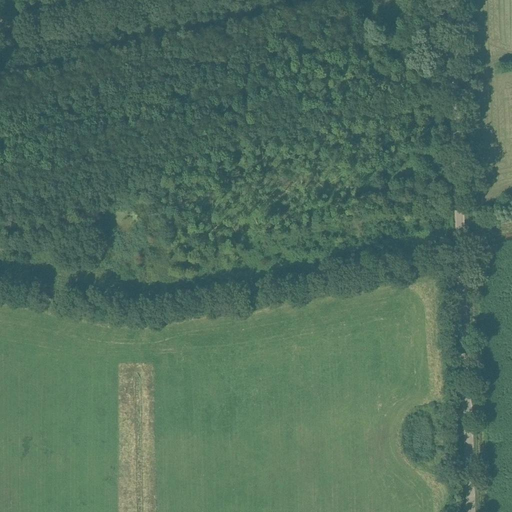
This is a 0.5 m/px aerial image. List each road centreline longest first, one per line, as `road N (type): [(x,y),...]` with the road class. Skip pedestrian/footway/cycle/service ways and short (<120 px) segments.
road 1 (unclassified): [(469,511),(454,0)]
road 2 (track): [(0,22),(127,0)]
